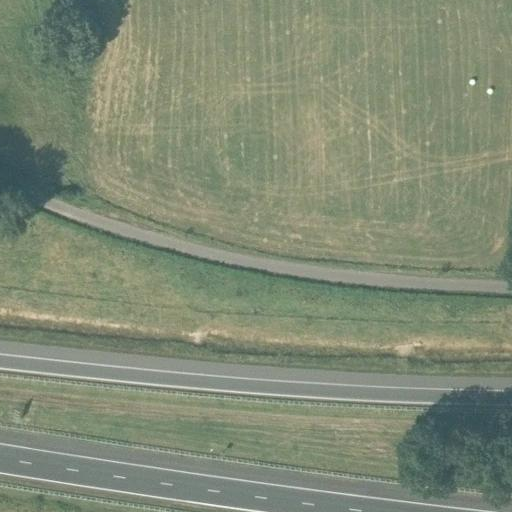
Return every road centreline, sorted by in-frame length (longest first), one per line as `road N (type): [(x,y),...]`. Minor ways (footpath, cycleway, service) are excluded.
road 1 (unclassified): [(511,290),(246,262),(0,185)]
road 2 (motorway): [(511,394),(0,362)]
road 3 (motorway): [(427,511),(0,454)]
